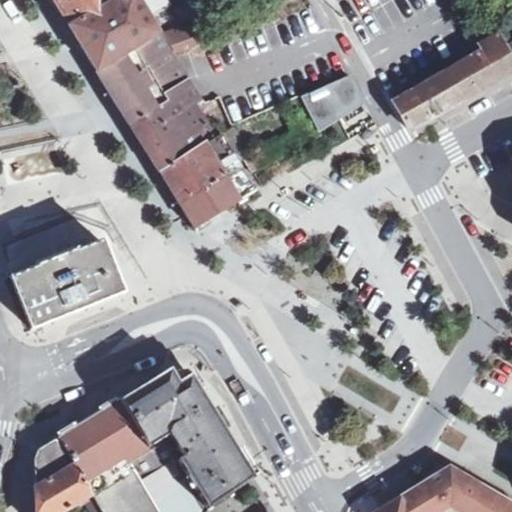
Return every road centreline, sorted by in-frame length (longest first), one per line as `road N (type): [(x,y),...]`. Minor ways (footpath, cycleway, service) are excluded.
road 1 (tertiary): [(0,392),(197,316),(214,326),(319,506)]
road 2 (residential): [(319,506),(430,445),(497,320),(420,171)]
road 3 (unclassified): [(317,0),(420,171)]
